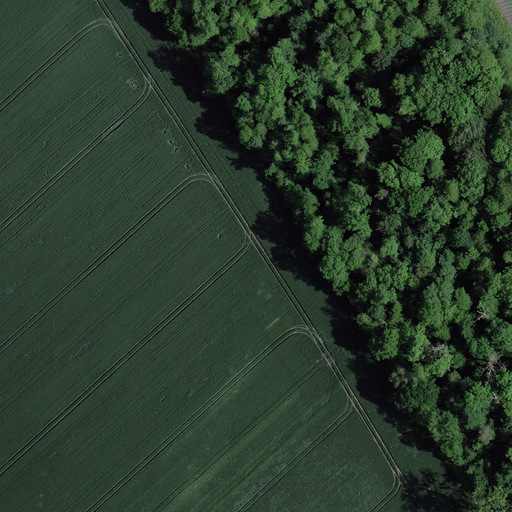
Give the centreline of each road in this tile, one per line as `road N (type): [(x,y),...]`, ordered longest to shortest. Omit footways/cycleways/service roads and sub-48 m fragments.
road 1 (track): [(138,0),(487,511)]
road 2 (track): [(198,511),(382,349)]
